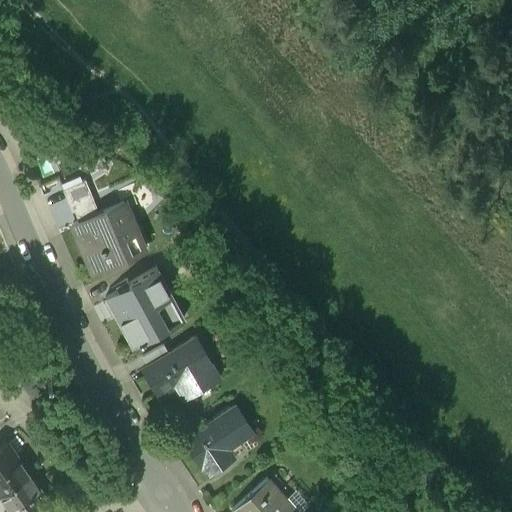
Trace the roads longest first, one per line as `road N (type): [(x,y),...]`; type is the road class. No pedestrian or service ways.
road 1 (track): [(116,84),(337,348),(496,511)]
road 2 (residential): [(175,511),(87,366),(0,174)]
road 3 (track): [(21,0),(60,45),(116,84)]
